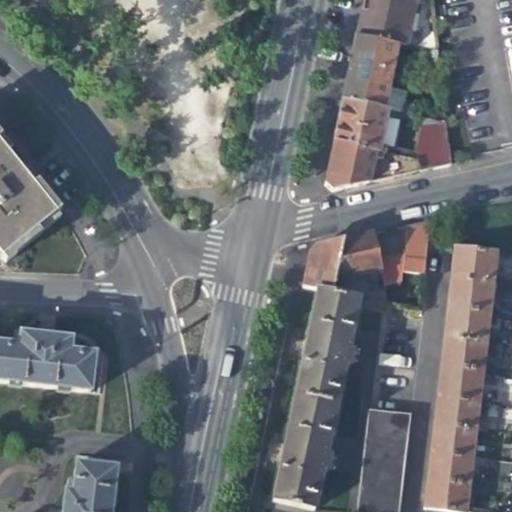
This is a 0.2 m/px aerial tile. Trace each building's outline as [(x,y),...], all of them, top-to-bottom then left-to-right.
[(360,25),(356,40),(400,49),(406,50),(414,4),(391,0),(374,0),(371,20),(361,18),(360,25)] [(424,54),(439,57),(437,38),(424,54)] [(398,54),(400,49),(356,40),(354,53),(350,70),(393,79),(394,72),(398,73),(401,55),(398,54)] [(390,92),(393,79),(350,70),(346,86),(342,105),(385,114),(388,114),(394,116),(399,117),(404,94),(390,92)] [(379,150),(388,114),(385,114),(342,105),(338,124),(333,147),(383,157),(385,151),(379,150)] [(391,158),(399,117),(394,116),(388,114),(379,150),(385,151),(383,157),(391,158)] [(419,121),(399,117),(391,158),(417,164),(424,122),(419,121)] [(424,122),(417,164),(418,164),(418,176),(452,168),(447,127),(424,122)] [(383,157),(333,147),(330,162),(324,188),(331,196),(418,176),(418,164),(417,164),(391,158),(383,157)] [(0,151),(0,259),(52,217),(18,174),(0,151)] [(403,258),(401,277),(422,279),(422,278),(429,224),(406,230),(403,258)] [(379,264),(373,237),(342,244),(335,284),(381,274),(379,264)] [(335,284),(342,244),(315,251),(309,258),(307,266),(302,291),(316,294),(332,297),(334,290),(335,284)] [(453,249),(450,282),(491,287),(493,271),(495,255),(453,249)] [(401,277),(403,258),(389,262),(379,264),(381,274),(382,290),(400,287),(401,277)] [(490,301),(491,293),(491,287),(450,282),(446,311),(488,316),(490,301)] [(336,298),(332,297),(316,294),(307,339),(294,398),(336,407),(344,369),(350,371),(353,355),(347,354),(358,303),(336,298)] [(486,330),(488,316),(446,311),(442,340),(485,345),(486,330)] [(18,350),(0,347),(0,386),(89,396),(93,358),(69,355),(70,344),(40,340),(18,338),(18,350)] [(510,348),(485,345),(442,340),(438,372),(480,378),(482,368),(483,361),(483,353),(509,356),(509,351),(510,348)] [(479,386),(480,378),(438,372),(435,401),(503,409),(504,403),(478,399),(479,386)] [(326,458),(336,407),(294,398),(285,443),(272,505),(314,511),(322,473),(327,474),(330,459),(326,458)] [(503,411),(503,409),(435,401),(432,429),(474,434),(476,413),(502,416),(503,411)] [(356,511),(393,511),(405,422),(367,418),(356,511)] [(472,442),(474,434),(432,429),(428,456),(497,464),(497,458),(471,454),(472,442)] [(496,467),(497,464),(428,456),(425,484),(467,489),(468,478),(469,469),(496,471),(496,467)] [(111,511),(116,473),(74,468),(70,497),(62,496),(60,511),(111,511)] [(466,497),(467,489),(425,484),(421,511),(469,511),(464,511),(466,497)]
